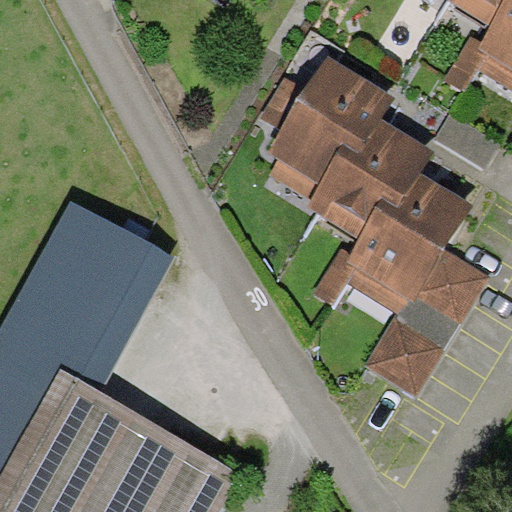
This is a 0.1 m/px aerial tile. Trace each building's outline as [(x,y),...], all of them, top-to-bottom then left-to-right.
[(511,0),(444,0),(445,0),(494,27),(509,0),(511,0)] [(485,57),(511,72),(511,0),(509,0),(494,27),(485,47),(480,55),(485,57)] [(471,39),(446,82),(465,93),(485,57),(480,55),(485,47),(471,39)] [(270,159),(323,191),(345,154),(361,163),(384,124),(398,101),(333,61),(311,97),(287,83),(264,121),(285,134),(270,159)] [(453,117),(438,140),(485,169),(500,146),(453,117)] [(311,212),(363,246),(385,208),(401,217),(423,180),(435,156),(384,124),(361,163),(345,154),(323,191),(311,212)] [(315,297),(334,308),(349,283),(400,316),(408,301),(414,304),(418,297),(471,208),(423,180),(401,217),(385,208),(363,246),(356,259),(341,251),(315,297)] [(73,202),(0,334),(0,477),(55,377),(101,402),(179,260),(73,202)] [(491,278),(450,256),(426,299),(423,303),(463,323),(491,278)] [(397,321),(446,353),(463,323),(423,303),(426,299),(418,297),(414,304),(408,301),(400,316),(397,321)] [(397,321),(368,366),(417,397),(446,353),(397,321)] [(101,402),(55,377),(0,477),(0,511),(217,511),(237,477),(101,402)]
